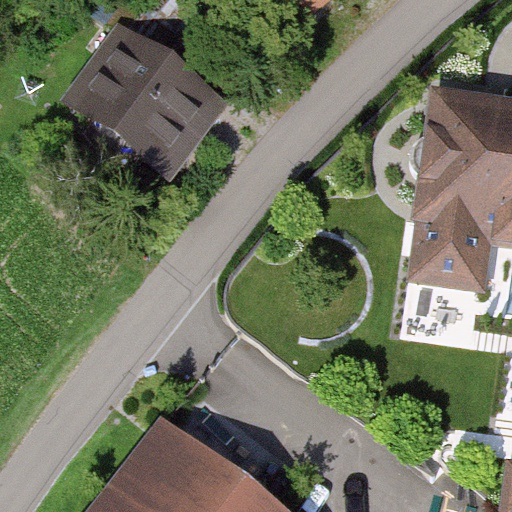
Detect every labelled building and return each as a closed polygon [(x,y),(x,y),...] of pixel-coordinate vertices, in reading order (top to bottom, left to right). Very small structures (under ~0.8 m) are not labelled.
[(281,0),(303,29),(342,0),(281,0)] [(112,45),(56,121),(165,201),(221,125),(112,45)] [(511,106),(436,95),(407,288),(488,300),(495,253),(511,255),(511,106)] [(275,511),(165,426),(98,511),(275,511)] [(511,511),(511,467),(509,467),(503,511),(511,511)]
